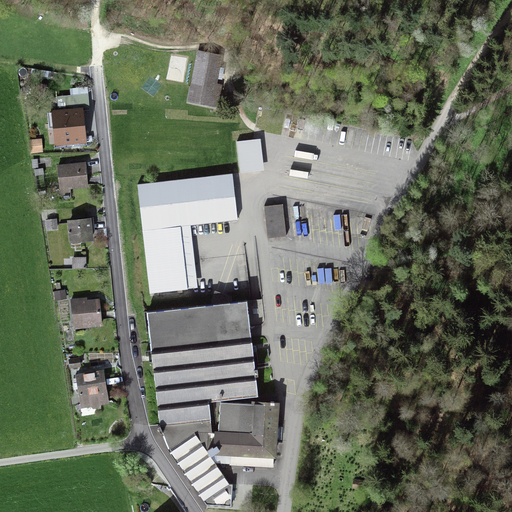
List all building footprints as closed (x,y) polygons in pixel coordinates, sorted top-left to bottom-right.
[(223,56),(198,51),(187,103),(218,109),(220,97),(223,86),(217,85),(218,80),(222,81),(225,68),(221,68),(223,56)] [(57,94),(58,107),(83,105),(84,109),(90,108),(88,92),(57,94)] [(55,143),(92,140),(91,134),(86,134),(84,109),(83,105),(58,107),(51,108),(51,110),(47,110),(48,128),(53,127),(55,143)] [(236,139),(239,171),(265,168),(261,136),(236,139)] [(43,151),(42,137),(29,138),(30,152),(43,151)] [(89,185),(86,160),(57,163),(59,178),(52,179),(53,191),(60,190),(60,192),(61,192),(62,195),(71,194),(71,187),(89,185)] [(191,223),(238,217),(235,196),(232,171),(137,181),(143,228),(191,223)] [(286,236),(283,202),(264,204),(268,238),(286,236)] [(93,230),(95,229),(93,215),(67,218),(70,241),(94,238),(93,230)] [(45,218),(47,229),(58,228),(57,217),(45,218)] [(191,223),(143,228),(150,292),(198,287),(191,223)] [(87,268),(86,255),(72,256),(72,268),(87,268)] [(67,298),(65,288),(54,290),(56,299),(67,298)] [(229,482),(215,461),(214,430),(212,430),(209,399),(259,394),(256,374),(258,374),(258,364),(255,364),(251,332),(247,295),(146,307),(159,421),(157,423),(160,432),(162,431),(169,448),(168,450),(206,504),(231,505),(232,482),(229,482)] [(73,327),(102,325),(100,297),(87,298),(87,296),(70,297),(73,327)] [(69,358),(70,367),(81,365),(80,356),(69,358)] [(100,404),(109,402),(104,367),(75,372),(76,379),(73,379),(74,385),(77,384),(81,407),(91,406),(93,408),(98,407),(100,406),(100,404)] [(215,427),(214,430),(215,461),(229,462),(229,463),(273,465),(274,455),(276,455),(277,432),(279,399),(251,397),(251,401),(220,399),(218,427),(215,427)] [(370,481),(354,479),(352,490),(369,491),(370,481)]
